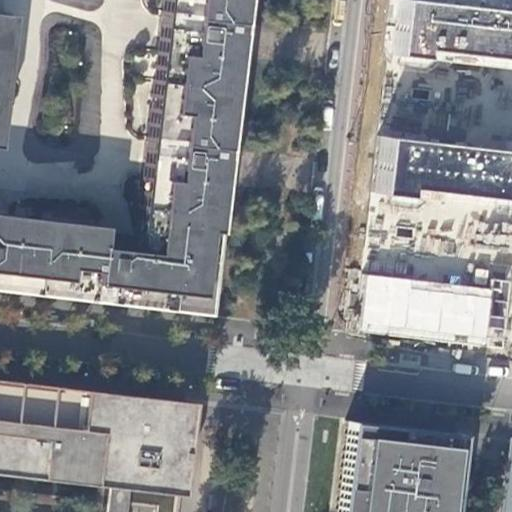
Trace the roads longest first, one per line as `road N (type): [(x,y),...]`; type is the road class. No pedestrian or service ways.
road 1 (residential): [(320,371),(356,0)]
road 2 (residential): [(0,334),(320,371)]
road 3 (unknown): [(14,207),(72,201),(91,192),(107,167),(122,0)]
road 4 (unknown): [(37,11),(14,207)]
road 5 (residential): [(320,371),(511,397)]
